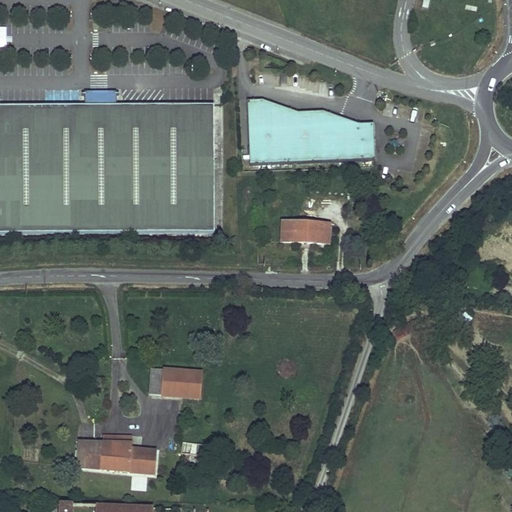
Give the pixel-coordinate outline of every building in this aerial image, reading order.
[(78,103),(79,91),(47,90),(47,102),(78,103)] [(85,94),(85,107),(101,107),(116,107),(116,94),(101,94),(85,94)] [(249,103),(251,166),(376,161),(375,125),(360,126),(324,113),(300,114),(264,102),(249,103)] [(0,234),(214,232),(214,107),(116,107),(101,107),(85,107),(0,107),(0,234)] [(283,225),(282,243),(329,246),(330,227),(311,226),(302,226),(283,225)] [(203,373),(152,370),(151,395),(201,398),(203,373)] [(102,445),(80,444),(78,469),(155,476),(156,453),(132,450),(132,446),(123,446),(124,436),(105,435),(102,445)] [(133,436),(124,436),(123,446),(132,446),(133,436)] [(217,446),(183,443),(182,453),(197,455),(198,452),(216,454),(217,446)]
